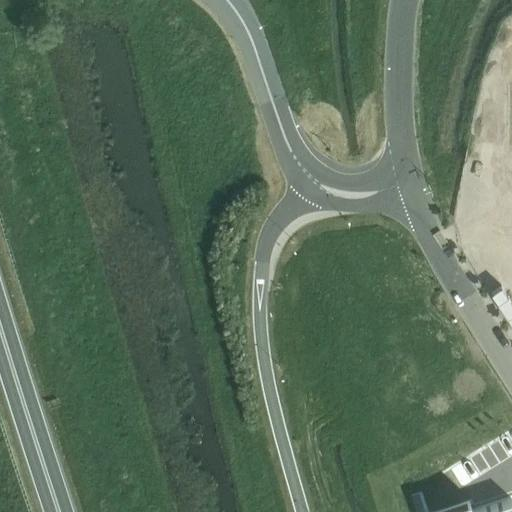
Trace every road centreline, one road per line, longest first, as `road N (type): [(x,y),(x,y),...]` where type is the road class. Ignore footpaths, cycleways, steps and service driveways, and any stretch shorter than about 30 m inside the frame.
road 1 (trunk): [(301,511),(261,354),(259,283),(270,236),(311,183)]
road 2 (unclassified): [(511,374),(422,224),(409,179)]
road 3 (tertiary): [(311,183),(296,167),(244,27),(224,0)]
road 4 (trunk): [(57,511),(0,330)]
road 5 (tertiary): [(402,0),(396,105),(409,179)]
